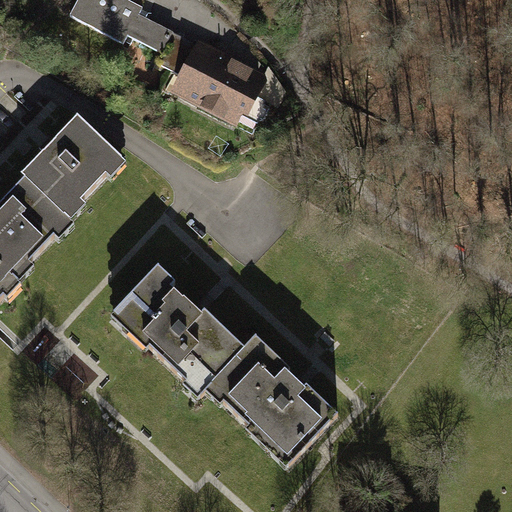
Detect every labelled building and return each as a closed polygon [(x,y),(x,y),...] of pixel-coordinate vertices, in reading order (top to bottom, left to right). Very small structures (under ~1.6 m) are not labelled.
[(172,26),(114,0),(80,0),(70,23),(156,62),(172,26)] [(263,75),(192,41),(162,102),(232,137),(263,75)] [(27,182),(72,224),(88,208),(83,203),(107,177),(113,182),(127,166),(77,119),(22,177),(27,182)] [(0,209),(0,267),(19,286),(34,269),(29,264),(54,238),(60,243),(75,227),(72,224),(27,182),(0,209)] [(19,286),(0,267),(0,302),(4,298),(9,302),(22,288),(19,286)] [(175,285),(158,269),(110,320),(145,353),(149,348),(187,383),(183,388),(199,403),(206,395),(247,352),(208,316),(204,321),(195,313),(170,290),(175,285)] [(289,462),(323,425),(333,415),(308,391),(306,394),(298,387),(285,375),(288,372),(256,342),(247,352),(206,395),(220,409),(227,401),(248,420),(246,422),(289,462)]
